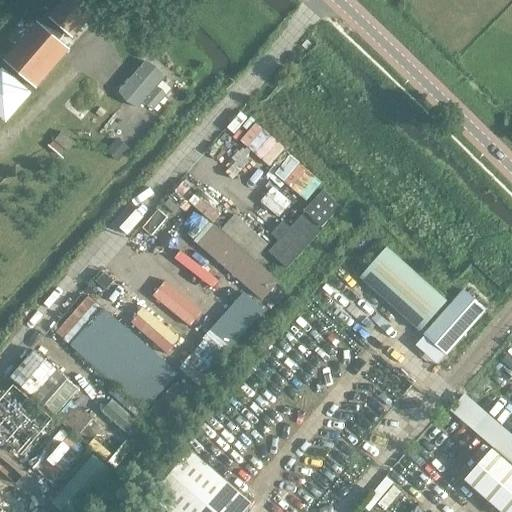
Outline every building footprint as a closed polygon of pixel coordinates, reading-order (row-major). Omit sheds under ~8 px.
[(68,49),(58,40),(66,31),(73,37),(93,14),(76,0),(65,0),(50,18),(56,23),(48,32),(39,24),(7,62),(35,87),(68,49)] [(138,70),(119,92),(137,108),(143,101),(154,110),(166,95),(156,87),(164,77),(146,61),(138,70)] [(0,114),(8,121),(33,90),(3,65),(0,68),(0,114)] [(80,120),(103,92),(87,78),(63,106),(80,120)] [(96,134),(120,106),(103,92),(80,120),(96,134)] [(75,142),(62,131),(54,140),(68,151),(75,142)] [(105,152),(117,162),(130,147),(117,137),(105,152)] [(307,200),(324,182),(290,150),(273,167),(307,200)] [(321,227),(341,207),(323,190),(304,211),(321,227)] [(282,278),(257,258),(271,241),(236,212),(223,227),(215,220),(221,213),(200,196),(193,204),(204,213),(187,234),(266,298),(282,278)] [(386,248),(360,278),(420,331),(446,301),(386,248)] [(446,356),(486,310),(462,289),(422,335),(446,356)] [(247,290),(202,339),(221,357),(266,308),(247,290)] [(148,408),(180,371),(89,292),(57,328),(148,408)] [(79,389),(34,350),(10,377),(55,415),(79,389)] [(490,380),(494,376),(490,372),(486,376),(490,380)] [(511,436),(464,395),(451,409),(511,462),(511,436)] [(104,409),(129,432),(140,421),(115,398),(104,409)] [(243,511),(252,503),(191,450),(150,497),(167,511),(243,511)] [(511,511),(511,467),(492,450),(465,480),(502,511),(511,511)] [(51,504),(59,511),(79,511),(113,474),(92,456),(51,504)]
